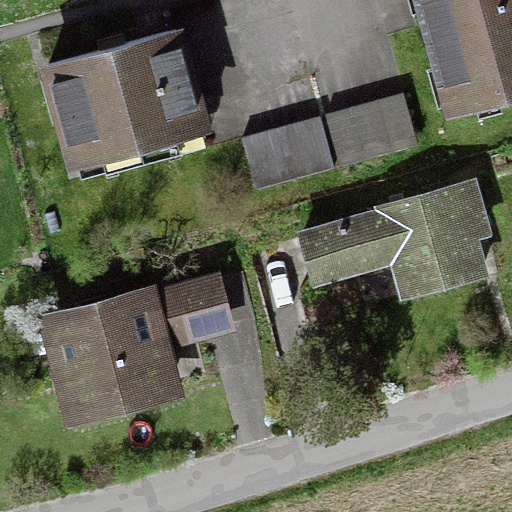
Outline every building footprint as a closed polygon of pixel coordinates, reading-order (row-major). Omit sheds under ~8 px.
[(511,0),(407,0),(447,127),(511,106),(511,0)] [(173,25),(35,59),(62,167),(200,133),(173,25)] [(321,121),(336,174),(411,154),(396,101),(321,121)] [(336,174),(321,121),(236,145),(251,198),(336,174)] [(475,175),(292,229),(309,288),(389,264),(401,302),(486,277),(473,233),(491,228),(475,175)] [(155,291),(34,325),(65,437),(183,403),(169,354),(201,345),(185,290),(157,298),(155,291)]
